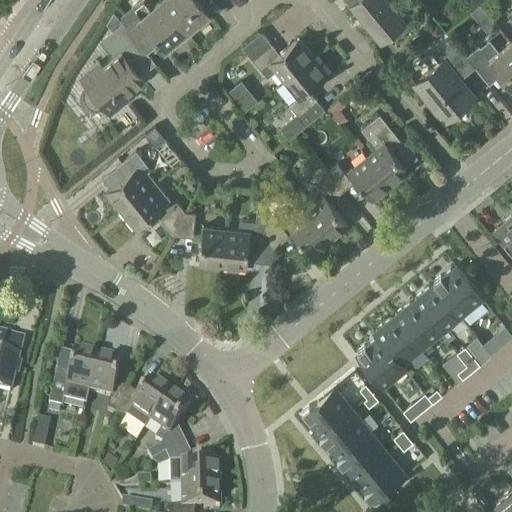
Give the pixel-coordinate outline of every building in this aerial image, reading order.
[(118,7),(110,14),(119,25),(123,22),(135,38),(146,51),(157,42),(163,50),(187,31),(161,0),(152,8),(146,0),(138,0),(123,13),(118,7)] [(193,0),(161,0),(187,31),(206,16),(193,0)] [(383,0),(358,0),(349,7),(379,45),(404,25),(383,0)] [(154,64),(134,39),(122,24),(99,43),(112,59),(101,68),(97,63),(79,79),(86,87),(83,89),(80,98),(83,106),(91,111),(100,111),(103,108),(109,116),(127,102),(123,97),(142,81),(139,76),(154,64)] [(259,29),(240,44),(252,58),(260,69),(266,76),(273,70),(284,83),(313,60),(299,42),(281,56),(271,43),(259,29)] [(474,67),(466,55),(452,38),(432,54),(440,64),(416,83),(430,100),(426,102),(443,123),(471,100),(457,81),(474,67)] [(511,87),(511,44),(510,42),(499,51),(489,39),(480,46),(478,45),(466,55),(474,67),(489,84),(498,75),(510,89),(511,87)] [(297,115),(280,129),(288,139),(305,125),(324,109),(317,100),(311,92),(328,78),(313,60),(284,83),(296,98),(289,104),(297,115)] [(406,88),(414,81),(404,69),(396,76),(406,88)] [(402,142),(378,112),(359,128),(377,150),(366,159),(389,187),(407,173),(390,152),(402,142)] [(156,146),(165,139),(165,138),(154,125),(145,132),(156,146)] [(126,178),(106,195),(120,213),(150,189),(157,183),(147,171),(148,170),(148,166),(144,161),(135,150),(116,165),(126,178)] [(371,202),(389,187),(366,159),(348,174),(371,202)] [(327,171),(342,191),(353,182),(338,163),(327,171)] [(332,199),(342,191),(327,171),(317,180),(332,199)] [(150,189),(120,213),(135,231),(164,208),(162,205),(170,199),(157,183),(150,189)] [(347,228),(324,199),(315,188),(298,202),(306,213),(330,242),(347,228)] [(173,234),(185,211),(179,203),(160,218),(173,234)] [(185,211),(173,234),(193,236),(195,212),(185,211)] [(311,256),(330,242),(306,213),(288,227),(311,256)] [(511,232),(511,238),(503,246),(511,257),(511,213),(503,221),(505,224),(510,229),(511,232)] [(266,222),(274,248),(289,235),(274,216),(266,222)] [(274,248),(266,222),(256,221),(253,246),(274,248)] [(223,270),(226,233),(203,231),(200,268),(223,270)] [(226,233),(223,270),(247,272),(250,235),(226,233)] [(482,297),(455,264),(433,282),(460,315),(482,297)] [(433,282),(413,298),(440,331),(447,340),(455,333),(448,325),(460,315),(433,282)] [(413,298),(394,314),(421,347),(423,345),(427,351),(433,346),(429,341),(440,331),(413,298)] [(421,347),(394,314),(373,330),(377,335),(378,334),(401,363),(402,363),(421,347)] [(511,336),(511,334),(505,325),(497,331),(505,342),(511,336)] [(406,367),(402,363),(401,363),(378,334),(377,335),(356,352),(383,386),(406,367)] [(0,337),(0,391),(8,393),(20,342),(0,337)] [(480,363),(465,344),(456,351),(466,363),(471,370),(480,363)] [(50,396),(47,406),(61,410),(63,402),(83,407),(87,392),(96,356),(74,350),(67,375),(55,372),(50,396)] [(115,416),(126,391),(112,387),(119,362),(96,356),(87,392),(110,398),(106,412),(115,416)] [(462,377),(471,370),(466,363),(457,371),(462,377)] [(148,424),(169,393),(150,380),(138,398),(127,391),(126,391),(115,416),(124,420),(142,433),(148,424)] [(373,391),(365,382),(359,387),(366,396),(373,391)] [(320,435),(353,408),(335,385),(301,412),(320,435)] [(442,394),(436,387),(427,395),(432,401),(442,394)] [(368,405),(378,398),(373,391),(366,396),(363,399),(368,405)] [(169,393),(148,424),(160,432),(154,442),(160,446),(160,447),(164,456),(184,445),(175,426),(188,406),(169,393)] [(419,412),(412,402),(402,410),(410,419),(419,412)] [(338,455),(370,429),(353,408),(320,435),(338,455)] [(398,442),(407,434),(402,428),(393,435),(398,442)] [(355,477),(387,450),(370,429),(338,455),(355,477)] [(403,448),(413,440),(407,434),(398,442),(403,448)] [(181,487),(217,486),(217,462),(193,463),(184,445),(164,456),(168,464),(166,464),(167,487),(181,487)] [(155,447),(137,455),(142,467),(160,458),(155,447)] [(374,499),(406,473),(387,450),(355,477),(374,499)] [(149,478),(136,478),(136,487),(149,487),(149,478)] [(168,511),(193,511),(194,510),(218,509),(217,486),(181,487),(181,509),(169,509),(168,511)] [(511,511),(511,488),(510,486),(492,501),(500,511),(511,511)]
